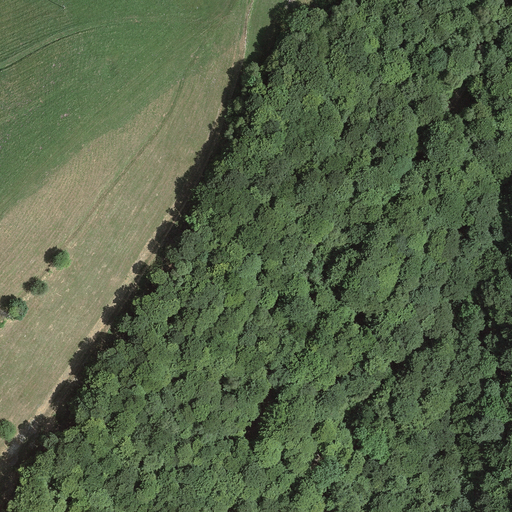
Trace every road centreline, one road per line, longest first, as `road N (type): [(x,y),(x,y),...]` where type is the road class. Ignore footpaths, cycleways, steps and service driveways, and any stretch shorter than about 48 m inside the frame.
road 1 (track): [(511,0),(250,437),(230,511)]
road 2 (track): [(220,18),(164,118),(0,320)]
road 3 (track): [(274,511),(343,418),(449,325),(511,380)]
road 4 (track): [(0,67),(55,36),(145,18),(220,18),(232,0)]
